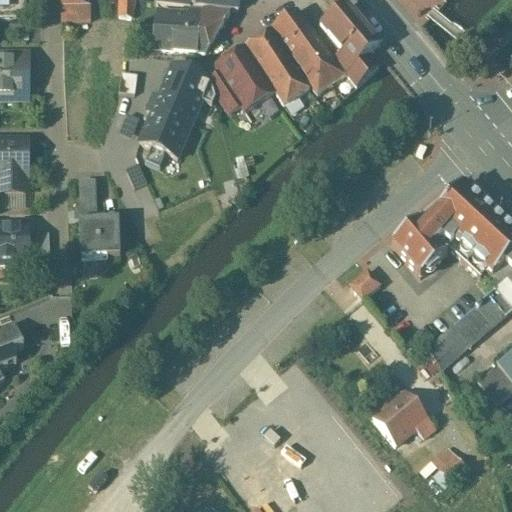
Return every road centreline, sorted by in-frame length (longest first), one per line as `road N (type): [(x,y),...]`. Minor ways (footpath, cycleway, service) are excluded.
road 1 (residential): [(50,0),(59,297)]
road 2 (secondary): [(364,0),(477,134)]
